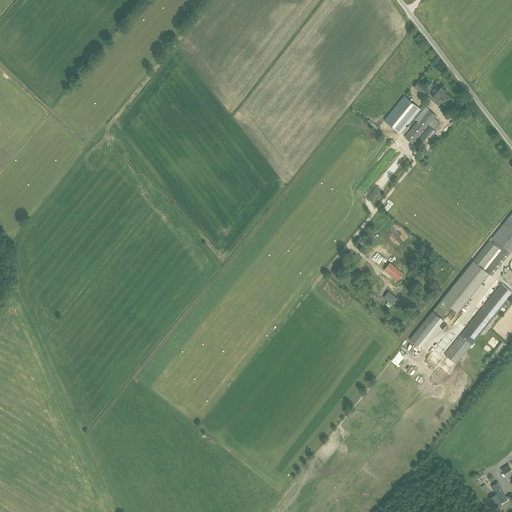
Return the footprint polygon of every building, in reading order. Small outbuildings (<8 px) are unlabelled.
[(418,81),(414,87),(423,94),(427,89),(418,81)] [(437,84),(430,93),(437,99),(438,97),(441,93),(442,94),(444,92),(441,90),(443,88),(437,84)] [(441,93),(438,97),(448,105),(453,99),(444,92),(442,94),(441,93)] [(422,104),(419,108),(404,95),(384,119),(400,133),(413,117),(418,121),(404,137),(413,144),(429,125),(435,118),(436,116),(428,109),(422,104)] [(421,150),(442,124),(435,118),(429,125),(430,125),(414,145),(421,150)] [(369,119),(367,121),(377,129),(379,127),(369,119)] [(489,273),(492,275),(511,249),(511,212),(442,299),(458,312),(489,273)] [(384,270),(397,280),(403,273),(390,262),(384,270)] [(338,264),(332,271),(334,273),(340,266),(338,264)] [(456,364),(480,334),(511,294),(511,291),(502,283),(445,354),(456,364)] [(397,298),(388,291),(383,297),(390,303),(392,304),(397,298)] [(508,481),(511,478),(511,485),(511,484),(511,469),(509,464),(501,469),(508,481)] [(479,471),(480,473),(476,476),(478,480),(478,482),(482,489),(491,484),(483,469),(479,471)] [(491,486),(498,497),(493,500),(491,501),(494,507),(501,503),(502,504),(508,499),(498,481),(491,486)]
